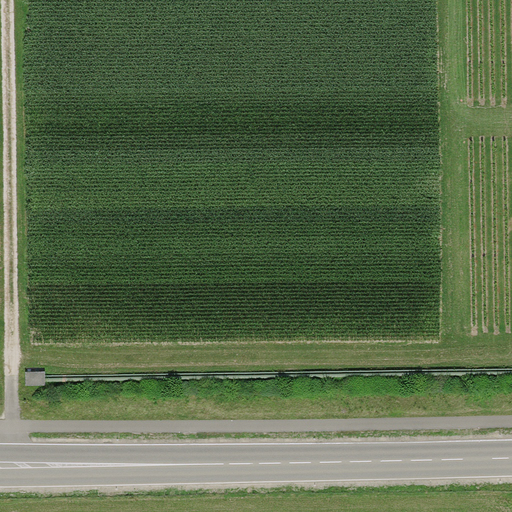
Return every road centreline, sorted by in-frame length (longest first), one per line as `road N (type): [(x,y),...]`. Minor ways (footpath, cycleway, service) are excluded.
road 1 (primary): [(0,464),(511,456)]
road 2 (track): [(7,464),(5,0)]
